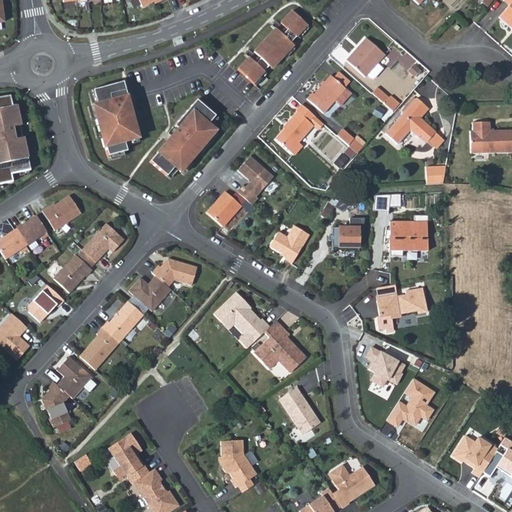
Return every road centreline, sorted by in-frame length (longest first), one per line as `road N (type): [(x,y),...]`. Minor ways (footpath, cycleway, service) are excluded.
road 1 (residential): [(424,481),(351,431),(335,332),(325,316),(166,221)]
road 2 (residential): [(166,221),(358,0)]
road 3 (residential): [(0,399),(166,221)]
road 4 (residential): [(62,59),(152,38),(238,0)]
road 5 (residential): [(364,0),(434,61),(484,57),(511,76)]
road 6 (residential): [(170,403),(166,444),(209,511)]
